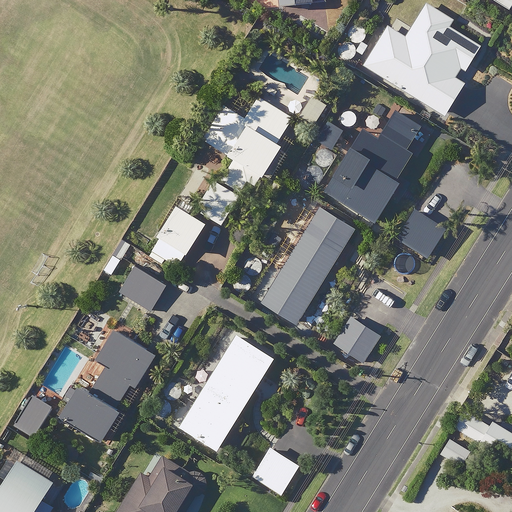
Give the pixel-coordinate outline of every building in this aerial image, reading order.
[(282,0),(283,10),(313,7),(312,0),(282,0)] [(511,0),(489,0),(510,12),(511,9),(511,0)] [(451,25),(425,9),(407,39),(389,28),(365,66),(446,118),(465,87),(428,63),(432,57),(464,77),(481,50),(448,30),(451,25)] [(368,29),(354,22),(347,37),(361,44),(368,29)] [(328,105),(312,96),(299,117),(315,126),(328,105)] [(202,142),(233,162),(226,173),(230,175),(225,185),(240,194),(247,184),(254,189),(260,180),(263,181),(283,150),(277,146),(294,120),(260,98),(246,119),(225,106),(202,142)] [(425,131),(396,114),(380,142),(363,132),(326,195),(376,225),(399,187),(394,183),(425,131)] [(191,169),(173,158),(162,179),(182,192),(179,197),(191,204),(212,169),(197,159),(191,169)] [(240,198),(217,184),(199,213),(223,227),(240,198)] [(182,202),(178,209),(152,252),(150,256),(164,265),(166,260),(181,269),(207,226),(190,217),(194,210),(182,202)] [(356,230),(320,209),(263,305),(298,326),(356,230)] [(452,233),(415,210),(396,241),(433,264),(452,233)] [(135,225),(126,238),(145,252),(155,239),(135,225)] [(421,258),(402,258),(402,278),(421,278),(421,258)] [(168,287),(137,267),(121,292),(152,311),(168,287)] [(113,300),(98,299),(97,315),(112,316),(113,300)] [(382,338),(353,319),(336,344),(365,363),(382,338)] [(62,421),(103,445),(123,411),(118,408),(132,385),(137,388),(156,357),(115,333),(97,362),(109,369),(92,397),(80,390),(62,421)] [(276,359),(238,336),(180,429),(218,453),(276,359)] [(53,411),(35,398),(18,424),(35,436),(53,411)] [(511,431),(468,407),(453,433),(503,461),(511,445),(511,431)] [(302,466),(271,447),(252,476),(283,496),(302,466)] [(188,511),(196,498),(200,500),(210,484),(205,481),(163,458),(152,479),(145,475),(124,511),(188,511)] [(55,484),(19,461),(0,491),(0,511),(52,511),(55,508),(44,502),(55,484)]
